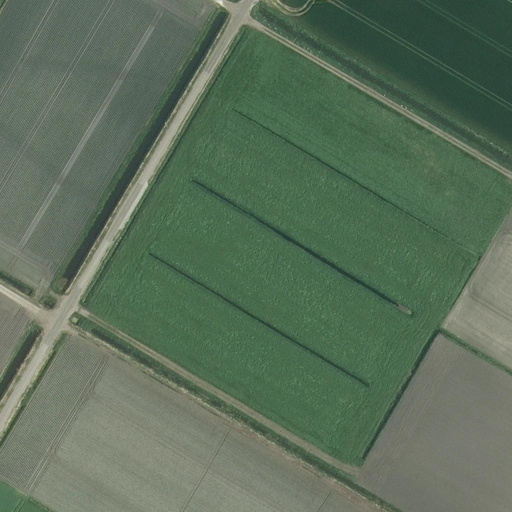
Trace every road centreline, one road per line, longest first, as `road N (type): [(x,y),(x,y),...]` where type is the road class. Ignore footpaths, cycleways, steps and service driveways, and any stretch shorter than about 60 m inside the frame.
road 1 (unclassified): [(0,420),(248,0)]
road 2 (track): [(377,511),(58,321)]
